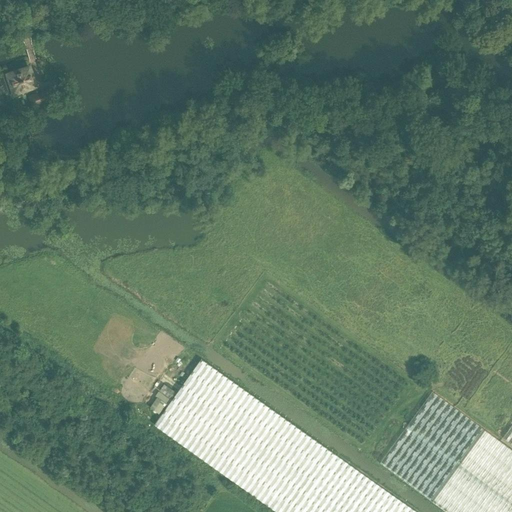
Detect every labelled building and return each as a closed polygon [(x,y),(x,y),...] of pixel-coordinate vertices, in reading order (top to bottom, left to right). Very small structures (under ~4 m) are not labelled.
[(32,72),(31,72),(29,67),(8,74),(14,92),(35,85),(33,81),(35,80),(32,72)] [(41,105),(56,101),(51,88),(37,93),(41,105)] [(419,511),(201,359),(154,424),(228,478),(276,511),(419,511)] [(511,511),(511,450),(432,392),(380,462),(448,511),(511,511)] [(511,425),(503,438),(511,445),(511,425)]
